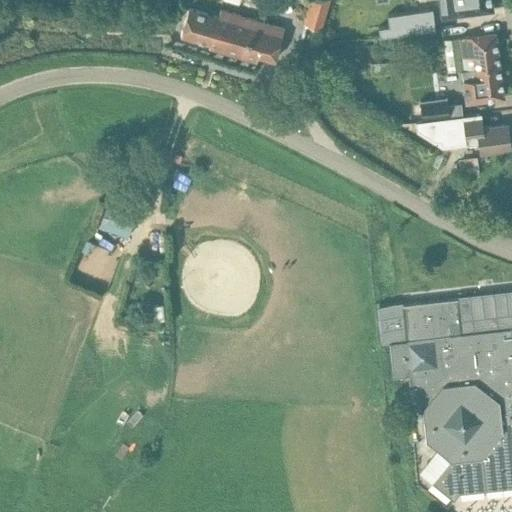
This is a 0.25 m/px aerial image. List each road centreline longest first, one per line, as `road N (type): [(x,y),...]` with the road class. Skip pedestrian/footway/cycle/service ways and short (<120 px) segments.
road 1 (unclassified): [(0,97),(51,79),(109,74),(177,88),(511,251)]
road 2 (track): [(188,92),(149,212),(128,247)]
